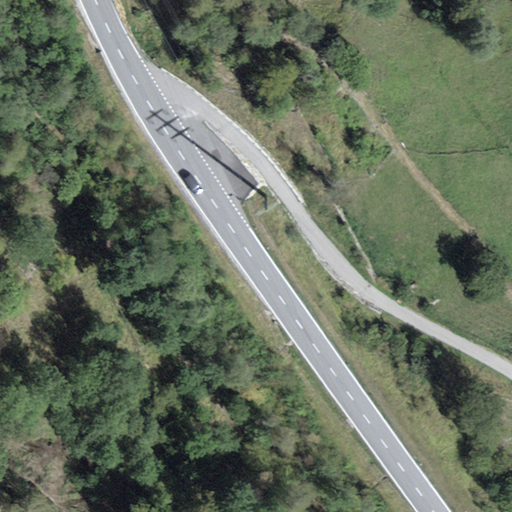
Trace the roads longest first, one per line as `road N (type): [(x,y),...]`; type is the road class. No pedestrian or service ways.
road 1 (secondary): [(124,61),(181,156),(434,511)]
road 2 (unclassified): [(124,61),(213,115),(363,288),(511,372)]
